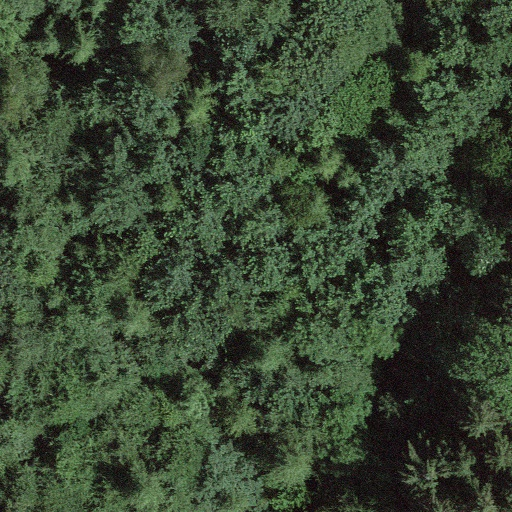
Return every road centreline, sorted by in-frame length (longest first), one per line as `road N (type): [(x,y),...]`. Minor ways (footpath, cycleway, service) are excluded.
road 1 (track): [(0,224),(89,210),(371,222),(511,69)]
road 2 (track): [(371,222),(489,423),(511,509)]
